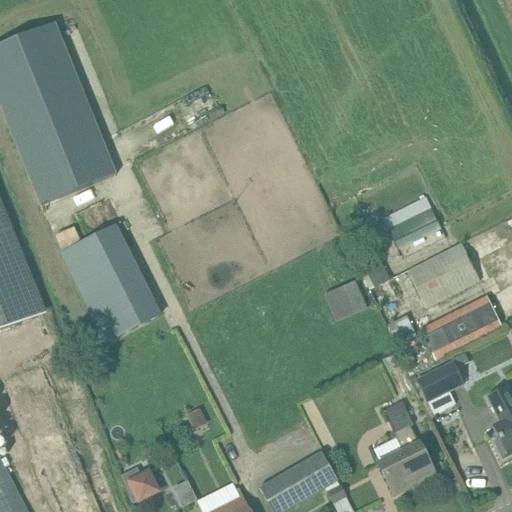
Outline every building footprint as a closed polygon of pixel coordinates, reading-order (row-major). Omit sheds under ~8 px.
[(54,28),(0,50),(0,108),(41,210),(115,180),(54,28)] [(88,238),(116,223),(104,200),(76,215),(88,238)] [(399,253),(441,231),(446,241),(454,236),(450,227),(451,226),(450,224),(452,223),(445,209),(433,215),(430,210),(388,231),(399,253)] [(0,211),(0,335),(43,318),(0,211)] [(77,226),(57,236),(64,250),(84,240),(77,226)] [(116,228),(60,255),(104,344),(160,317),(116,228)] [(462,246),(408,273),(426,309),(480,282),(462,246)] [(381,264),(376,255),(354,265),(362,283),(370,279),(366,270),(381,264)] [(326,294),(338,322),(369,309),(357,281),(326,294)] [(459,308),(486,296),(481,284),(453,297),(459,308)] [(487,298),(420,331),(436,361),(502,328),(487,298)] [(411,317),(388,327),(400,352),(410,348),(407,342),(419,336),(411,317)] [(452,364),(415,382),(426,404),(462,387),(454,370),(468,364),(464,356),(451,362),(452,364)] [(499,368),(477,380),(486,396),(507,384),(499,368)] [(493,427),(497,435),(500,440),(496,443),(504,459),(511,454),(511,399),(507,389),(488,398),(501,423),(493,427)] [(435,476),(426,458),(411,427),(414,426),(403,404),(383,414),(402,453),(378,465),(394,496),(396,495),(395,493),(415,484),(416,485),(435,476)] [(0,511),(27,511),(0,459),(0,511)] [(126,485),(135,504),(154,494),(145,476),(126,485)] [(287,511),(295,508),(278,480),(259,491),(271,511),(287,511)] [(352,511),(348,491),(333,495),(337,511),(352,511)] [(249,511),(243,498),(214,511),(249,511)]
